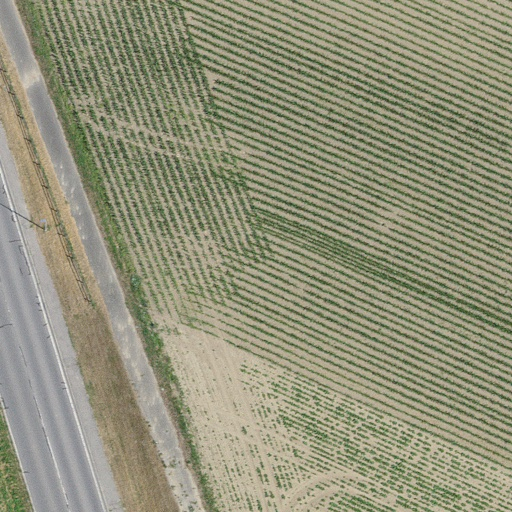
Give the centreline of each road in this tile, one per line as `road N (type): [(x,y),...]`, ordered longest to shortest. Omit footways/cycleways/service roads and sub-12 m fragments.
road 1 (residential): [(7,0),(182,511)]
road 2 (tertiary): [(69,511),(0,283)]
